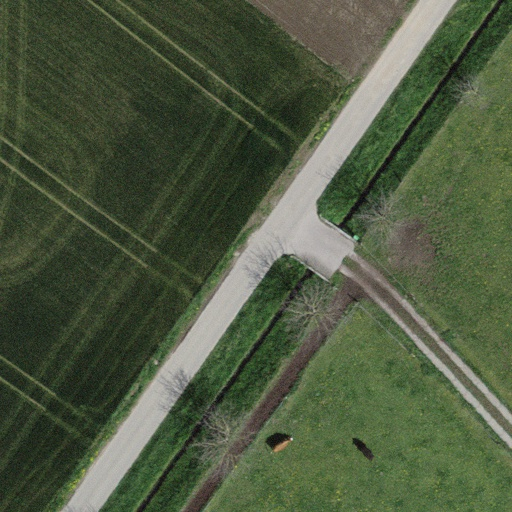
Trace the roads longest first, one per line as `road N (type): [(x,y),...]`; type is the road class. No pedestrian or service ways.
road 1 (unclassified): [(80,511),(439,0)]
road 2 (track): [(283,221),(343,261),(511,441)]
